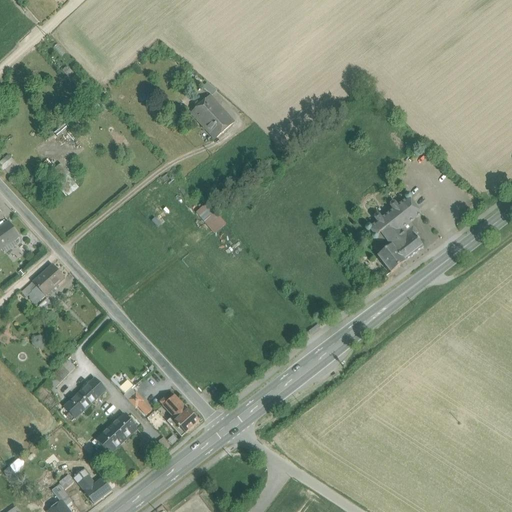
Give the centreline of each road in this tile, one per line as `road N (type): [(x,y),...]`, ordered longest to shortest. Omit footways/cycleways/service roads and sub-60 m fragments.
road 1 (primary): [(228,429),(511,211)]
road 2 (tertiary): [(228,429),(0,184)]
road 3 (unclassified): [(228,429),(354,511)]
road 4 (primary): [(120,511),(228,429)]
